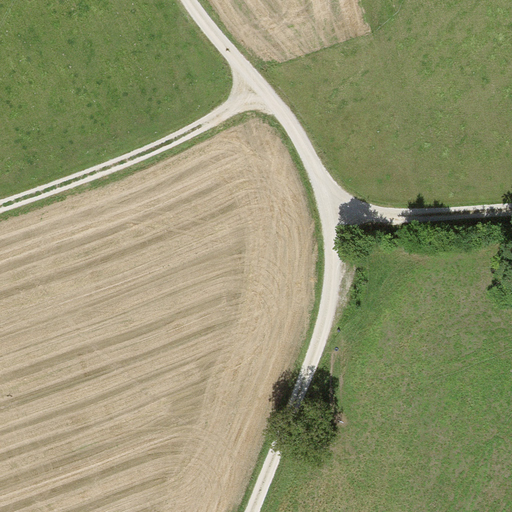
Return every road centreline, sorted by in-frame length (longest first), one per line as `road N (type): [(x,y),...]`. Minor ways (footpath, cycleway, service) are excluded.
road 1 (track): [(185,0),(298,137),(332,255),(324,323),(248,511)]
road 2 (track): [(0,208),(267,98)]
road 3 (track): [(324,213),(511,211)]
